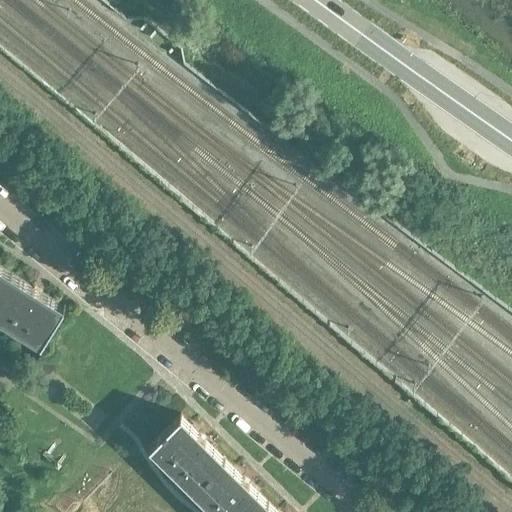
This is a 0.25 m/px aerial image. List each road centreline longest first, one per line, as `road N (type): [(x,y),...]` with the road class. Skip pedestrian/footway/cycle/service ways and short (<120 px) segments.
road 1 (residential): [(366,511),(0,209)]
road 2 (secondary): [(511,139),(315,0)]
